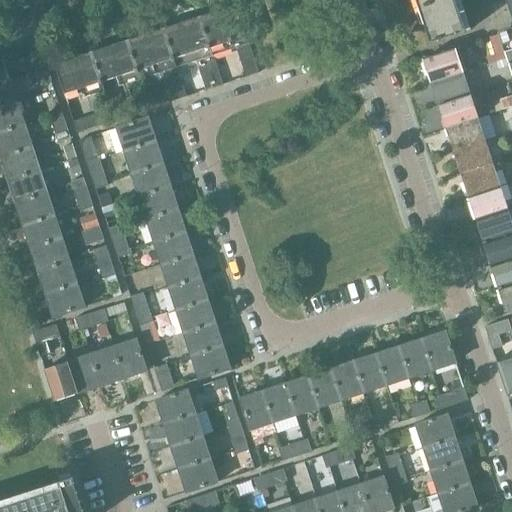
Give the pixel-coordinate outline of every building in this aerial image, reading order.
[(471,30),(461,0),(415,0),(430,43),(471,30)] [(236,5),(200,17),(222,85),(259,73),(249,44),(236,5)] [(200,17),(164,29),(176,67),(196,60),(206,91),(222,85),(200,17)] [(127,41),(137,70),(153,65),(156,73),(164,71),(174,101),(186,97),(176,67),(164,29),(127,41)] [(511,31),(500,35),(499,35),(511,76),(511,31)] [(490,38),(496,57),(503,54),(498,36),(490,38)] [(140,79),(137,70),(127,41),(91,52),(101,82),(116,77),(119,85),(140,79)] [(27,48),(36,77),(49,72),(39,44),(27,48)] [(422,60),(430,83),(465,72),(457,49),(422,60)] [(103,90),(101,82),(91,52),(55,64),(64,94),(81,88),(83,97),(103,90)] [(0,57),(0,82),(10,79),(2,56),(0,57)] [(49,72),(36,77),(39,84),(51,80),(49,72)] [(430,83),(437,106),(472,95),(465,72),(430,83)] [(0,82),(0,107),(17,102),(10,79),(0,82)] [(499,93),(504,108),(511,105),(511,94),(510,89),(499,93)] [(437,106),(445,129),(480,117),(472,95),(437,106)] [(127,103),(130,115),(150,109),(146,97),(127,103)] [(0,107),(0,132),(25,125),(17,102),(0,107)] [(49,113),(52,122),(64,118),(61,109),(49,113)] [(110,109),(73,122),(77,133),(113,121),(110,109)] [(445,129),(452,152),(487,140),(480,117),(445,129)] [(52,122),(56,135),(68,130),(64,118),(52,122)] [(117,128),(124,151),(155,141),(148,118),(117,128)] [(0,132),(0,154),(1,158),(32,148),(25,125),(0,132)] [(68,130),(56,135),(58,142),(71,138),(68,130)] [(452,152),(460,175),(495,163),(487,140),(452,152)] [(124,151),(132,174),(163,164),(155,141),(124,151)] [(1,158),(8,181),(40,170),(32,148),(1,158)] [(86,161),(89,169),(101,165),(98,157),(86,161)] [(460,175),(467,198),(502,186),(495,163),(460,175)] [(132,174),(139,197),(170,187),(163,164),(132,174)] [(89,169),(93,181),(105,178),(101,165),(89,169)] [(8,181),(16,203),(47,193),(40,170),(8,181)] [(71,182),(74,190),(86,186),(83,178),(71,182)] [(105,178),(93,181),(96,190),(107,186),(105,178)] [(74,190),(78,203),(90,199),(86,186),(74,190)] [(467,198),(475,221),(510,209),(502,186),(467,198)] [(139,197),(147,220),(178,209),(170,187),(139,197)] [(16,203),(23,226),(55,216),(47,193),(16,203)] [(90,199),(78,203),(81,211),(93,207),(90,199)] [(147,220),(154,242),(185,232),(178,209),(147,220)] [(475,221),(482,244),(511,233),(511,216),(510,209),(475,221)] [(23,226),(31,249),(62,239),(55,216),(23,226)] [(109,229),(111,237),(123,233),(121,225),(109,229)] [(154,242),(162,265),(193,255),(185,232),(154,242)] [(111,237),(115,249),(127,245),(123,233),(111,237)] [(511,233),(482,244),(490,267),(511,259),(511,233)] [(31,249),(38,272),(70,262),(62,239),(31,249)] [(127,245),(115,249),(118,257),(130,253),(127,245)] [(93,250),(96,258),(108,254),(106,246),(93,250)] [(96,258),(100,271),(113,267),(108,254),(96,258)] [(162,265),(169,288),(200,278),(193,255),(162,265)] [(511,259),(490,267),(497,290),(511,284),(511,259)] [(38,272),(46,295),(77,284),(70,262),(38,272)] [(113,267),(100,271),(103,279),(115,275),(113,267)] [(169,288),(177,311),(208,301),(200,278),(169,288)] [(77,284),(46,295),(53,318),(85,307),(77,284)] [(511,284),(497,290),(505,312),(511,310),(511,284)] [(131,296),(133,305),(145,301),(143,292),(131,296)] [(133,305),(137,318),(149,314),(145,301),(133,305)] [(177,311),(184,334),(215,323),(208,301),(177,311)] [(104,309),(96,312),(100,324),(108,322),(104,309)] [(100,324),(96,312),(88,314),(92,327),(100,324)] [(149,314),(137,318),(140,326),(152,322),(149,314)] [(88,328),(84,316),(75,319),(79,331),(88,328)] [(485,327),(488,339),(511,331),(508,320),(485,327)] [(184,334),(191,356),(223,346),(215,323),(184,334)] [(45,342),(41,330),(32,333),(36,345),(45,342)] [(445,332),(422,339),(433,370),(455,363),(445,332)] [(422,339),(400,347),(410,378),(433,370),(422,339)] [(136,340),(113,347),(124,378),(147,371),(136,340)] [(223,346),(191,356),(199,379),(230,369),(223,346)] [(113,347),(90,355),(101,386),(124,378),(113,347)] [(400,347),(377,354),(387,385),(410,378),(400,347)] [(377,354),(354,362),(364,393),(387,385),(377,354)] [(90,355),(67,362),(78,394),(101,386),(90,355)] [(511,394),(511,356),(496,361),(507,397),(511,394)] [(78,394),(67,362),(44,370),(55,401),(78,394)] [(354,362),(331,369),(341,400),(364,393),(354,362)] [(154,368),(158,380),(170,376),(167,364),(154,368)] [(331,369),(308,377),(318,408),(341,400),(331,369)] [(170,376),(158,380),(162,392),(174,387),(170,376)] [(308,377),(285,384),(296,415),(318,408),(308,377)] [(216,391),(221,389),(226,403),(233,401),(225,378),(213,382),(216,391)] [(285,384),(263,391),(273,423),(296,415),(285,384)] [(464,388),(445,394),(449,406),(468,400),(464,388)] [(156,401),(164,424),(195,413),(187,390),(156,401)] [(263,391),(240,399),(250,430),(255,445),(264,442),(262,437),(276,433),(273,423),(263,391)] [(449,406),(445,394),(436,397),(440,410),(449,406)] [(426,401),(418,403),(422,415),(430,413),(426,401)] [(422,415),(418,403),(410,406),(414,418),(422,415)] [(164,424),(171,447),(203,436),(195,413),(164,424)] [(416,425),(423,448),(455,438),(447,415),(416,425)] [(375,417),(366,420),(370,433),(379,429),(375,417)] [(366,420),(356,424),(360,436),(370,433),(366,420)] [(226,425),(229,433),(242,429),(239,421),(226,425)] [(360,436),(356,424),(347,427),(350,439),(360,436)] [(231,438),(233,445),(246,440),(243,434),(231,438)] [(171,447),(179,470),(210,459),(203,436),(171,447)] [(423,448),(431,471),(462,461),(455,438),(423,448)] [(246,440),(233,445),(236,454),(249,450),(246,440)] [(307,440),(298,443),(302,455),(311,452),(307,440)] [(298,443),(288,446),(292,458),(302,455),(298,443)] [(292,458),(288,446),(279,449),(283,461),(292,458)] [(351,447),(342,450),(346,462),(355,459),(351,447)] [(342,450),(332,453),(336,465),(346,462),(342,450)] [(385,456),(389,466),(400,462),(397,452),(385,456)] [(336,465),(332,453),(323,456),(326,468),(336,465)] [(224,465),(227,476),(252,468),(249,457),(224,465)] [(210,459),(179,470),(186,493),(218,482),(210,459)] [(431,471),(438,494),(470,484),(462,461),(431,471)] [(400,462),(389,466),(391,473),(403,469),(400,462)] [(283,469),(273,472),(277,485),(287,482),(283,469)] [(273,472),(264,475),(268,488),(277,485),(273,472)] [(392,477),(395,486),(407,482),(404,473),(392,477)] [(268,488),(264,475),(255,478),(258,491),(268,488)] [(384,477),(361,485),(369,511),(382,511),(394,508),(384,477)] [(59,482),(61,487),(62,487),(70,511),(83,511),(73,478),(59,482)] [(470,484),(438,494),(444,511),(461,511),(477,507),(470,484)] [(369,511),(361,485),(338,492),(344,511),(369,511)] [(61,487),(29,498),(33,511),(70,511),(62,487),(61,487)] [(215,492),(205,495),(209,507),(219,504),(215,492)] [(344,511),(338,492),(315,500),(319,511),(344,511)] [(205,495),(196,498),(200,510),(209,507),(205,495)] [(33,511),(29,498),(0,507),(0,511),(33,511)] [(194,511),(200,510),(196,498),(186,501),(189,511),(194,511)] [(319,511),(315,500),(292,507),(293,511),(319,511)]
